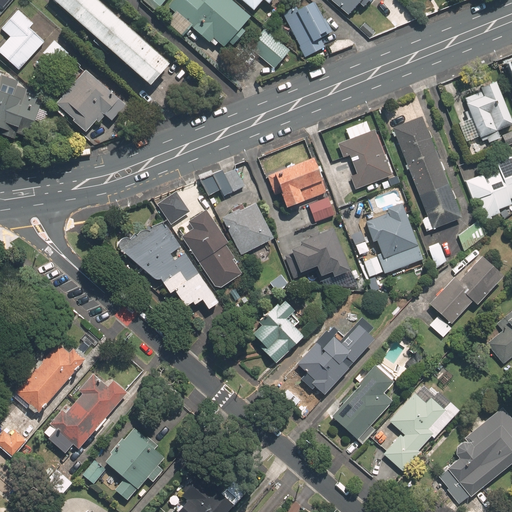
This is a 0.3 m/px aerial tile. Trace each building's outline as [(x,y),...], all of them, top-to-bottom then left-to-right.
[(47,0),(147,90),(167,68),(91,0),(47,0)] [(143,0),(141,2),(155,14),(167,0),(143,0)] [(174,0),(167,9),(174,14),(165,24),(181,39),(190,29),(208,45),(212,40),(223,50),(228,45),(231,48),(245,33),(240,29),(249,18),(228,0),(174,0)] [(236,0),(252,14),(262,2),(267,7),(273,0),(236,0)] [(326,0),(347,18),(358,6),(363,10),(371,0),(326,0)] [(295,8),(282,14),(304,59),(325,49),(320,39),(332,33),(316,2),(297,11),(295,8)] [(33,25),(17,11),(0,30),(9,39),(0,48),(0,56),(18,72),(44,43),(29,30),(33,25)] [(289,52),(263,30),(248,49),(273,70),(289,52)] [(53,42),(41,55),(55,68),(67,55),(53,42)] [(110,123),(124,107),(85,71),(53,106),(85,135),(95,123),(98,125),(105,118),(110,123)] [(0,130),(0,131),(0,136),(14,142),(15,136),(27,140),(39,106),(35,105),(37,98),(0,85),(0,130)] [(510,125),(495,86),(464,98),(479,137),(510,125)] [(461,219),(420,117),(391,129),(431,230),(461,219)] [(391,176),(373,130),(343,141),(361,188),(391,176)] [(511,143),(511,131),(500,136),(504,147),(511,143)] [(482,174),(468,180),(484,219),(499,213),(498,211),(511,204),(511,160),(510,157),(494,163),(497,170),(483,176),(482,174)] [(311,159),(265,175),(273,196),(278,195),(283,209),(323,194),(311,159)] [(223,171),(201,182),(208,196),(218,191),(222,198),(244,187),(235,169),(224,174),(223,171)] [(176,192),(156,205),(170,226),(189,212),(176,192)] [(327,198),(307,205),(314,223),(334,216),(327,198)] [(252,202),(220,218),(239,256),(272,240),(252,202)] [(421,261),(400,204),(365,217),(386,274),(421,261)] [(226,243),(204,210),(186,222),(191,230),(180,237),(214,287),(220,289),(240,275),(234,266),(237,264),(224,245),(226,243)] [(487,236),(479,221),(455,234),(463,249),(487,236)] [(206,311),(216,304),(183,254),(172,261),(168,255),(179,248),(162,222),(119,240),(116,246),(117,251),(155,282),(158,281),(167,295),(172,291),(184,308),(190,304),(192,307),(200,302),(206,311)] [(347,271),(331,230),(319,235),(318,231),(306,236),(307,239),(297,243),(298,247),(288,251),(289,254),(282,257),(291,279),(314,270),(319,282),(347,271)] [(438,243),(427,247),(435,268),(446,263),(438,243)] [(450,324),(470,301),(475,305),(501,277),(479,258),(457,283),(451,278),(428,304),(450,324)] [(280,276),(268,284),(275,294),(287,286),(280,276)] [(292,313),(280,301),(257,323),(260,326),(247,338),(273,365),(302,338),(285,320),(292,313)] [(511,311),(496,325),(501,332),(485,346),(501,365),(511,356),(511,311)] [(331,313),(316,328),(326,337),(340,322),(331,313)] [(332,348),(320,337),(294,365),(312,380),(309,384),(322,396),(348,368),(329,351),(332,348)] [(38,414),(86,358),(74,347),(68,354),(57,344),(14,394),(38,414)] [(330,417),(356,441),(390,402),(381,394),(391,382),(372,366),(330,417)] [(76,451),(126,393),(111,381),(106,387),(91,374),(40,434),(63,454),(71,446),(76,451)] [(387,422),(401,434),(382,455),(399,471),(418,450),(420,452),(453,415),(421,385),(387,422)] [(445,470),(468,498),(511,462),(511,423),(499,408),(462,438),(471,449),(445,470)] [(8,424),(0,432),(0,448),(10,459),(26,441),(8,424)] [(113,491),(125,502),(145,479),(151,484),(162,472),(156,466),(163,458),(153,450),(157,447),(133,427),(102,463),(122,480),(113,491)] [(94,461),(81,476),(92,485),(105,470),(94,461)] [(72,483),(55,469),(44,482),(61,496),(72,483)] [(226,511),(245,490),(231,478),(223,487),(210,476),(203,483),(189,471),(163,500),(175,510),(172,511),(226,511)]
